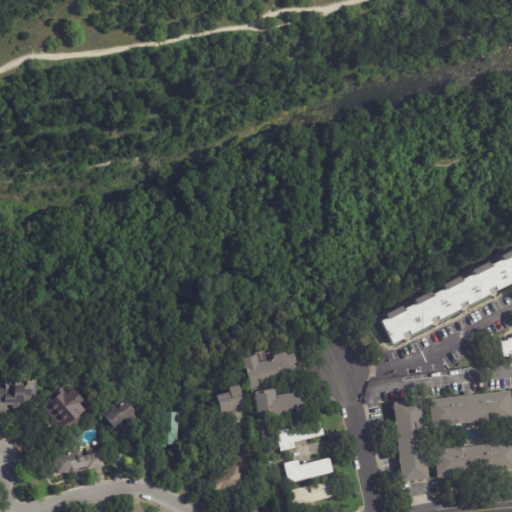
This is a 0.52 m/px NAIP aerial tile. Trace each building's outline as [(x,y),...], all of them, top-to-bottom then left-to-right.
[(511,284),(493,295),(492,294),(465,310),(464,309),(437,325),(436,324),(408,339),(408,338),(396,345),(383,321),(390,317),(388,314),(403,305),(406,310),(417,303),(415,300),(432,291),(434,295),(445,288),(443,285),(459,276),(461,280),(473,273),(471,270),(487,261),(490,265),(501,259),(499,255),(511,247),(511,284)] [(511,359),(503,361),(503,358),(496,359),(494,343),(500,342),(500,340),(511,338),(511,359)] [(283,362),(286,373),(246,385),(240,366),(242,366),(239,357),(253,353),(254,359),(268,355),(268,353),(281,348),(282,352),(288,350),(290,359),(283,362)] [(23,386),(23,390),(31,390),(30,404),(21,404),(21,409),(4,408),(3,414),(0,413),(0,387),(3,388),(3,385),(23,386)] [(240,432),(233,424),(230,415),(224,417),(218,397),(233,393),(232,389),(242,386),(249,407),(245,408),(245,410),(239,412),(241,417),(250,425),(242,434),(240,432)] [(49,424),(34,407),(47,396),(49,398),(52,395),(51,393),(57,387),(64,394),(70,389),(80,400),(75,403),(81,410),(75,415),(77,419),(59,435),(49,424)] [(273,393),(301,389),(304,410),(256,418),(252,390),(273,387),(273,393)] [(488,421),(425,428),(422,401),(502,392),(505,420),(488,421)] [(422,481),(395,484),(386,405),(413,402),(422,481)] [(127,445),(117,435),(119,432),(117,430),(116,431),(101,417),(111,407),(116,412),(117,410),(120,412),(125,407),(126,408),(129,404),(140,414),(128,428),(136,436),(127,445)] [(184,417),(180,438),(178,438),(176,446),(157,443),(154,457),(143,455),(146,438),(162,442),(168,414),(184,417)] [(300,438),(288,441),(290,446),(275,450),(271,431),(316,420),(319,434),(300,438)] [(475,474),(431,479),(428,452),(508,443),(511,470),(475,474)] [(80,460),(103,454),(107,468),(90,473),(89,469),(79,471),(80,473),(72,476),(71,473),(58,477),(54,459),(78,453),(80,460)] [(223,488),(216,481),(243,456),(252,466),(246,471),(249,474),(241,481),(248,489),(234,501),(223,488)] [(285,462),(294,459),(295,465),(326,457),(329,472),(285,483),(280,463),(285,462)] [(284,511),(280,495),(333,482),(333,480),(340,478),(344,496),(298,508),(299,511),(284,511)] [(235,511),(256,501),(260,510),(266,507),(268,511),(235,511)]
